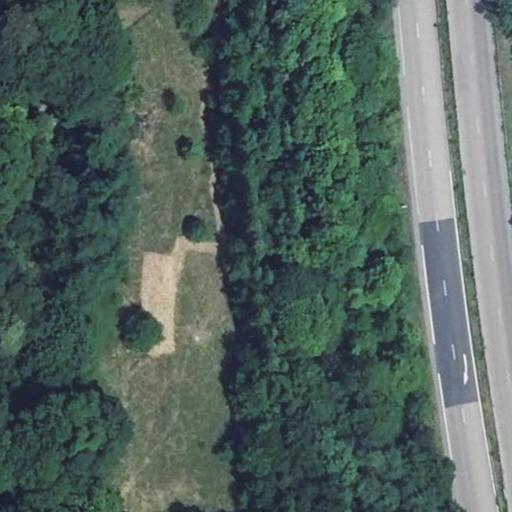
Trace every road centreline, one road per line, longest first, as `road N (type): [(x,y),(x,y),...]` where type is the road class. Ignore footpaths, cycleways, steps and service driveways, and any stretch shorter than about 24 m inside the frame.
road 1 (motorway): [(417,0),(445,276),(481,511)]
road 2 (motorway): [(511,381),(467,0)]
